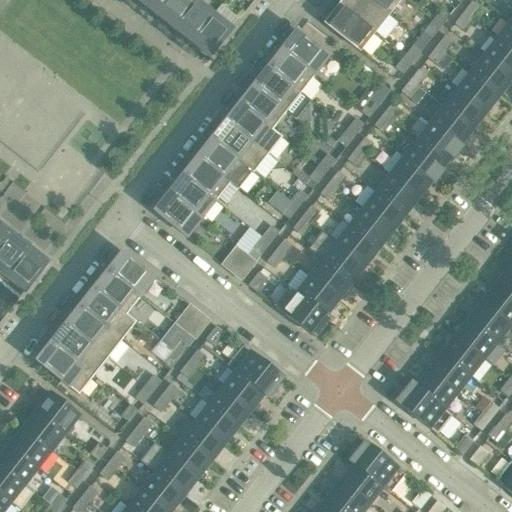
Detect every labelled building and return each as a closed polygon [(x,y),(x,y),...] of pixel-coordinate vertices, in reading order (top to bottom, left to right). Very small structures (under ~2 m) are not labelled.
[(154,17),(166,0),(137,0),(136,3),(154,17)] [(172,31),(195,1),(194,0),(166,0),(154,17),(172,31)] [(388,16),(367,0),(344,0),(339,6),(374,34),(388,16)] [(400,0),(367,0),(388,16),(400,0)] [(189,45),(213,15),(195,1),(172,31),(189,45)] [(471,20),(480,9),(471,3),(463,14),(471,20)] [(374,34),(339,6),(331,15),(333,16),(325,25),(359,52),(374,34)] [(440,29),(449,18),(441,11),(432,22),(440,29)] [(462,32),(471,20),(463,14),(454,25),(462,32)] [(209,59),(232,29),(213,15),(189,45),(209,60),(209,59)] [(431,39),(440,29),(432,22),(423,33),(431,39)] [(511,25),(509,23),(496,40),(511,52),(511,25)] [(329,58),(297,33),(295,32),(280,50),(314,77),(329,58)] [(444,54),(453,43),(445,37),(436,48),(444,54)] [(511,52),(496,40),(483,57),(511,79),(511,52)] [(412,64),(420,54),(412,47),(404,58),(412,64)] [(436,65),(444,54),(436,48),(427,59),(436,65)] [(314,77),(280,50),(266,68),(300,95),(314,77)] [(511,79),(483,57),(469,74),(499,97),(511,79)] [(403,75),(412,64),(404,58),(395,68),(403,75)] [(300,95),(266,68),(252,86),(286,113),(300,95)] [(418,88),(426,77),(418,70),(409,82),(418,88)] [(499,97),(469,74),(456,91),(485,114),(499,97)] [(409,99),(418,88),(409,82),(400,93),(409,99)] [(286,113),(252,86),(238,104),(272,130),(286,113)] [(485,114),(456,91),(443,108),(472,131),(485,114)] [(368,120),(377,109),(368,102),(360,113),(368,120)] [(281,138),(272,130),(238,104),(224,122),(267,156),(281,138)] [(391,122),(400,111),(391,104),(382,116),(391,122)] [(472,131),(443,108),(430,124),(459,147),(472,131)] [(382,133),(391,122),(382,116),(374,127),(382,133)] [(362,127),(354,120),(346,131),(354,138),(362,127)] [(267,156),(224,122),(210,140),(253,174),(267,156)] [(461,149),(459,147),(430,124),(416,142),(445,165),(450,158),(452,159),(461,149)] [(345,149),(354,138),(346,131),(337,142),(345,149)] [(364,156),(373,145),(364,139),(355,150),(364,156)] [(253,174),(210,140),(196,158),(230,184),(238,190),(251,173),(253,174)] [(445,165),(416,142),(402,159),(434,183),(441,173),(439,172),(445,165)] [(355,167),(364,156),(355,150),(347,161),(355,167)] [(325,173),(334,163),(326,156),(317,167),(325,173)] [(230,184),(196,158),(182,175),(215,202),(230,184)] [(434,183),(402,159),(389,176),(418,199),(431,183),(433,184),(434,183)] [(317,184),(325,173),(317,167),(309,178),(317,184)] [(337,190),(346,179),(337,173),(328,184),(337,190)] [(215,202),(182,175),(168,193),(201,220),(215,202)] [(418,199),(389,176),(375,193),(405,216),(418,199)] [(328,201),(337,190),(328,184),(320,195),(328,201)] [(289,220),(306,198),(298,192),(280,214),(289,220)] [(201,220),(168,193),(153,212),(187,238),(201,220)] [(405,216),(375,193),(362,210),(391,233),(405,216)] [(310,224),(319,213),(310,206),(302,218),(310,224)] [(391,233),(362,210),(349,227),(378,250),(391,233)] [(301,236),(310,225),(310,224),(302,218),(292,230),(301,236)] [(0,248),(10,235),(0,226),(0,248)] [(349,227),(336,243),(335,245),(364,268),(378,250),(349,227)] [(269,245),(277,234),(269,228),(261,239),(269,245)] [(364,268),(335,245),(336,243),(321,232),(306,250),(321,262),(322,261),(351,284),(364,268)] [(0,283),(1,284),(28,249),(10,235),(0,248),(0,283)] [(260,256),(269,245),(261,239),(252,249),(260,256)] [(283,258),(292,247),(284,240),(275,252),(283,258)] [(241,281),(255,262),(236,248),(221,266),(241,281)] [(20,299),(46,265),(47,265),(48,264),(28,249),(1,284),(20,299)] [(275,269),(283,258),(275,252),(266,263),(275,269)] [(154,279),(123,254),(121,253),(106,271),(140,298),(154,279)] [(351,284),(322,261),(321,262),(308,278),(338,301),(351,284)] [(511,272),(508,269),(494,286),(511,300),(511,272)] [(140,298),(106,271),(92,289),(135,323),(136,323),(126,315),(140,298)] [(256,293),(266,280),(258,273),(247,286),(256,293)] [(338,301),(308,278),(296,294),(288,288),(287,289),(328,321),(328,320),(325,317),(338,301)] [(511,323),(511,300),(494,286),(480,304),(509,327),(511,323)] [(135,323),(92,289),(78,307),(121,341),(135,323)] [(328,321),(287,289),(273,307),(298,327),(314,339),(328,321)] [(509,327),(480,304),(467,321),(496,344),(509,327)] [(121,341),(78,307),(64,325),(107,359),(121,341)] [(194,340),(208,322),(199,314),(184,333),(194,340)] [(496,344),(467,321),(453,338),(482,361),(496,344)] [(107,359),(64,325),(50,343),(93,377),(107,359)] [(213,347),(224,334),(215,327),(205,340),(213,347)] [(482,361),(453,338),(440,355),(469,378),(482,361)] [(180,358),(188,347),(180,341),(171,352),(180,358)] [(93,377),(50,343),(35,362),(78,396),(93,377)] [(282,380),(266,367),(241,348),(227,366),(267,397),(282,380)] [(196,368),(205,357),(197,351),(188,362),(196,368)] [(163,362),(171,369),(180,358),(171,352),(163,362)] [(469,378),(440,355),(427,372),(456,395),(469,378)] [(188,380),(196,368),(188,362),(179,373),(188,380)] [(267,397),(227,366),(226,366),(234,372),(221,388),(251,411),(263,395),(267,398),(267,397)] [(456,395),(427,372),(414,388),(410,385),(450,417),(451,417),(443,411),(456,395)] [(152,394),(160,383),(152,376),(143,387),(152,394)] [(507,400),(511,392),(511,384),(508,381),(498,393),(507,400)] [(170,402),(178,391),(170,385),(161,396),(170,402)] [(450,417),(410,385),(396,403),(411,416),(436,435),(450,417)] [(143,405),(152,394),(143,387),(135,398),(143,405)] [(251,411),(221,388),(208,405),(237,428),(251,411)] [(79,418),(46,392),(37,403),(41,406),(36,412),(65,435),(79,418)] [(161,413),(170,402),(161,396),(152,407),(161,413)] [(489,421),(498,410),(490,404),(481,415),(489,421)] [(129,423),(138,412),(129,405),(121,416),(129,423)] [(237,428),(208,405),(195,422),(224,445),(237,428)] [(65,435),(36,412),(22,429),(51,452),(65,435)] [(481,432),(489,421),(481,415),(472,426),(481,432)] [(505,433),(511,423),(511,421),(505,415),(496,426),(505,433)] [(143,436),(152,425),(143,418),(134,430),(143,436)] [(224,445),(195,422),(181,439),(211,462),(224,445)] [(496,444),(505,433),(496,426),(487,438),(496,444)] [(51,452),(22,429),(9,446),(38,469),(51,452)] [(133,448),(142,437),(143,436),(134,430),(125,442),(133,448)] [(462,456),(473,442),(464,436),(454,449),(462,456)] [(211,462),(181,439),(168,455),(198,479),(211,462)] [(98,462),(107,450),(99,444),(90,455),(98,462)] [(198,479),(168,455),(154,444),(139,462),(154,474),(183,497),(198,479)] [(404,476),(379,456),(379,457),(364,444),(349,462),(390,494),(404,476)] [(38,469),(9,446),(0,457),(0,466),(24,486),(38,469)] [(477,468),(488,454),(479,448),(469,461),(477,468)] [(116,471),(125,459),(116,453),(108,464),(116,471)] [(85,479),(94,467),(85,461),(76,472),(85,479)] [(390,494),(349,462),(349,463),(353,466),(340,482),(369,505),(382,489),(389,495),(390,494)] [(107,482),(116,471),(108,464),(99,475),(107,482)] [(511,466),(509,464),(495,482),(511,495),(511,466)] [(24,486),(0,466),(0,493),(11,503),(24,486)] [(76,490),(85,479),(76,472),(67,483),(76,490)] [(171,511),(183,497),(154,474),(141,490),(168,511),(171,511)] [(363,511),(369,505),(340,482),(327,499),(343,511),(363,511)] [(98,494),(89,487),(81,498),(89,505),(98,494)] [(168,511),(141,490),(128,507),(134,511),(168,511)] [(420,510),(430,497),(422,490),(411,503),(420,510)] [(0,511),(3,511),(11,503),(0,493),(0,511)] [(57,511),(58,511),(67,501),(58,495),(50,506),(57,511)] [(75,511),(83,511),(89,505),(81,498),(72,509),(75,511)] [(343,511),(327,499),(315,511),(343,511)] [(442,511),(445,508),(437,502),(428,511),(442,511)]
